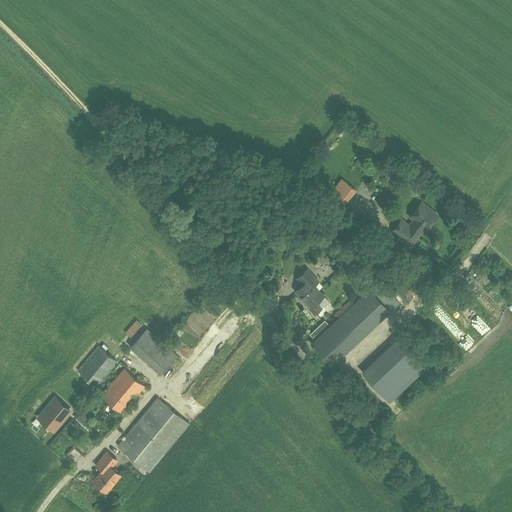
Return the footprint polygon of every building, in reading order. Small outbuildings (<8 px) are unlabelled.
[(403,176),(392,168),(386,175),(397,184),(403,176)] [(427,229),(438,215),(421,202),(410,216),(415,219),(409,226),(401,220),(393,230),(411,244),(425,227),(427,229)] [(339,268),(335,264),(331,267),(336,272),(339,268)] [(303,285),(296,291),(305,301),(304,302),(315,314),(322,307),(329,301),(323,296),(314,285),(318,281),(307,269),(297,278),(303,285)] [(338,319),(329,327),(312,343),(330,361),(333,364),(386,314),(391,309),(387,304),(384,301),(376,292),(371,288),(357,301),(352,297),(352,296),(334,313),(335,313),(339,318),(338,319)] [(459,306),(473,323),(480,316),(466,300),(459,306)] [(455,317),(450,321),(458,330),(463,325),(455,317)] [(427,365),(401,337),(363,372),(389,401),(427,365)] [(465,345),(471,350),(478,343),(472,337),(465,345)] [(131,349),(167,371),(178,354),(151,338),(147,345),(138,339),(131,349)] [(99,345),(78,370),(97,386),(118,361),(99,345)] [(122,412),(145,386),(124,368),(101,394),(122,412)] [(190,423),(158,397),(118,445),(150,472),(190,423)] [(49,405),(40,417),(46,422),(45,422),(52,428),(54,425),(56,427),(70,410),(56,398),(49,405)] [(89,420),(87,418),(87,413),(88,411),(83,406),(74,416),(84,425),(89,420)] [(31,438),(34,427),(23,424),(21,435),(31,438)] [(50,454),(56,458),(59,452),(53,448),(50,454)] [(83,462),(87,458),(79,449),(75,453),(83,462)] [(107,492),(121,475),(111,467),(117,460),(107,452),(96,465),(102,470),(94,481),(107,492)]
